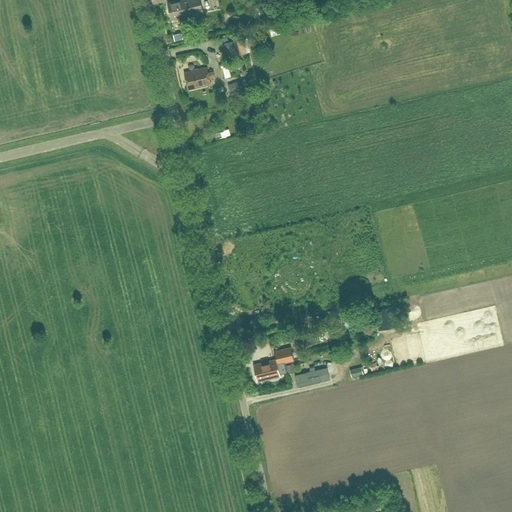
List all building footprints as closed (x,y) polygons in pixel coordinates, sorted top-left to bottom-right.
[(191,15),(204,12),(200,0),(178,0),(168,3),(172,19),(180,17),(182,26),(193,23),(191,15)] [(279,25),(271,25),(271,34),(279,34),(279,25)] [(247,53),(243,39),(237,41),(240,54),(247,53)] [(226,58),(240,54),(236,40),(222,44),(226,58)] [(189,89),(211,84),(207,67),(185,72),(189,89)] [(227,86),(229,92),(254,85),(252,78),(227,86)] [(378,331),(397,327),(393,307),(374,311),(378,331)] [(321,330),(311,332),(313,342),(323,340),(321,330)] [(276,359),(253,364),(255,373),(257,382),(280,376),(279,374),(287,372),(284,362),(294,360),(294,359),(291,347),(274,351),(276,359)] [(295,365),(286,367),(288,373),(294,372),(294,370),(297,369),(295,365)] [(361,367),(350,370),(351,377),(363,374),(361,367)] [(298,386),(330,379),(327,368),(295,375),(298,386)]
